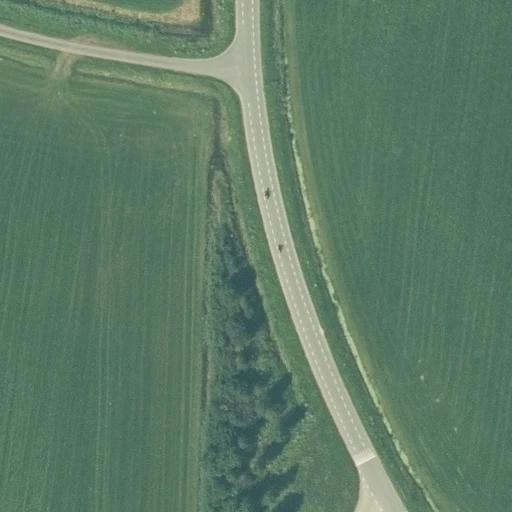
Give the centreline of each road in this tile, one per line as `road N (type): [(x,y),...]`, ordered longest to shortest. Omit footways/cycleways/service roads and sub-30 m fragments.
road 1 (tertiary): [(390,508),(280,258),(241,70)]
road 2 (unclassified): [(241,70),(133,59),(0,30)]
